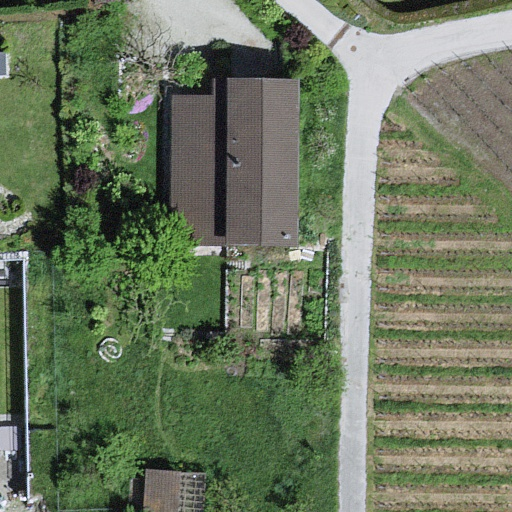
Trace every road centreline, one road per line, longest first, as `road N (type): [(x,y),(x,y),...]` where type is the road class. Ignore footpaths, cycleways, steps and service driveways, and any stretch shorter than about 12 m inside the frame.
road 1 (track): [(382,75),(366,121),(353,511)]
road 2 (residential): [(292,0),(382,75),(412,50),(511,31)]
